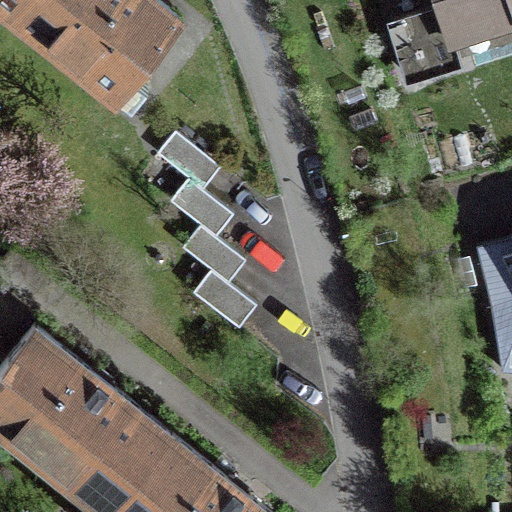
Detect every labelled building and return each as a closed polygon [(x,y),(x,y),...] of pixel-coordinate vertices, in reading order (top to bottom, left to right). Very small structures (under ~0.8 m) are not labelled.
[(179,13),(162,0),(0,0),(0,2),(131,106),(148,85),(132,73),(179,13)] [(511,0),(437,0),(439,2),(390,17),(409,75),(459,59),(450,29),(486,17),(487,22),(511,14),(511,0)] [(220,162),(176,128),(158,150),(190,174),(171,198),(200,221),(183,242),(211,264),(193,287),(239,322),(256,299),(229,278),(247,256),(215,231),(233,208),(202,185),(220,162)] [(511,233),(477,244),(491,303),(502,368),(511,368),(511,233)] [(104,511),(171,429),(34,320),(0,362),(0,420),(93,495),(79,511),(104,511)] [(274,511),(171,429),(104,511),(274,511)]
